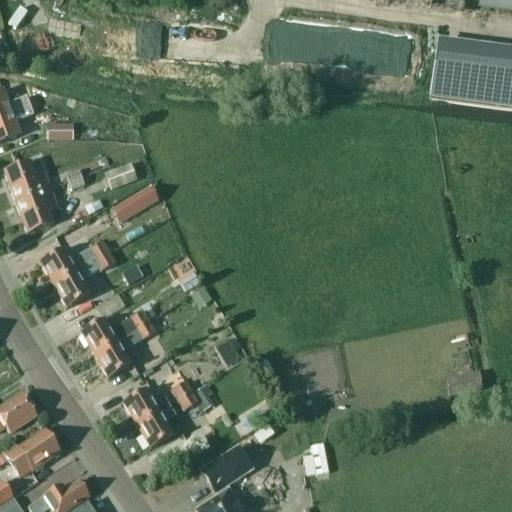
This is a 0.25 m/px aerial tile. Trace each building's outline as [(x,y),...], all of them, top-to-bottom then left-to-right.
[(511,0),(421,0),(473,8),(474,7),(511,12),(511,0)] [(54,15),(69,15),(69,3),(54,3),(54,15)] [(511,64),(435,54),(428,101),(511,111),(511,64)] [(0,119),(28,109),(24,101),(11,106),(12,109),(7,111),(0,94),(0,119)] [(31,117),(28,109),(0,119),(0,145),(17,139),(11,122),(16,120),(17,123),(31,117)] [(44,142),(72,143),(73,125),(44,125),(44,142)] [(50,192),(43,174),(34,177),(29,164),(2,174),(14,206),(50,192)] [(129,168),(110,175),(116,190),(135,183),(129,168)] [(78,173),(65,178),(71,194),(84,188),(78,173)] [(150,189),(112,211),(120,225),(158,203),(150,189)] [(57,211),(50,192),(14,206),(26,237),(53,227),(48,214),(57,211)] [(95,199),(78,209),(84,220),(101,210),(95,199)] [(94,264),(107,256),(102,246),(88,254),(94,264)] [(62,251),(39,265),(52,288),(76,274),(83,270),(77,258),(69,263),(62,251)] [(100,274),(113,266),(107,256),(94,264),(100,274)] [(76,274),(52,288),(66,311),(89,298),(82,286),(87,283),(83,274),(77,277),(76,274)] [(124,275),(107,285),(114,296),(131,285),(124,275)] [(103,321),(79,335),(93,358),(148,326),(142,315),(110,334),(103,321)] [(123,355),(140,344),(154,335),(148,326),(93,358),(107,381),(130,367),(123,356),(123,355)] [(218,354),(224,373),(239,368),(232,349),(218,354)] [(312,359),(295,364),(306,405),(324,400),(312,359)] [(176,404),(201,389),(193,377),(183,383),(184,385),(170,394),(176,404)] [(182,414),(197,406),(192,398),(202,391),(201,389),(176,404),(182,414)] [(121,405),(135,429),(169,409),(164,401),(154,407),(145,392),(121,405)] [(20,397),(0,410),(0,433),(5,431),(9,436),(35,419),(20,397)] [(135,429),(149,452),(173,438),(165,424),(174,418),(169,409),(135,429)] [(17,476),(28,469),(31,474),(59,455),(57,452),(57,449),(54,444),(51,443),(44,433),(16,452),(17,453),(6,459),(17,476)] [(272,435),(258,446),(266,456),(280,445),(272,435)] [(226,493),(224,489),(251,472),(236,450),(199,474),(214,496),(215,496),(217,499),(196,511),(239,511),(227,492),(226,493)] [(307,487),(330,484),(324,450),(310,452),(312,463),(303,464),(307,487)] [(77,484),(64,493),(60,487),(41,500),(42,501),(27,511),(47,511),(49,511),(68,511),(88,500),(77,484)] [(1,485),(0,485),(0,507),(11,500),(1,485)] [(18,511),(12,502),(0,510),(0,511),(18,511)]
